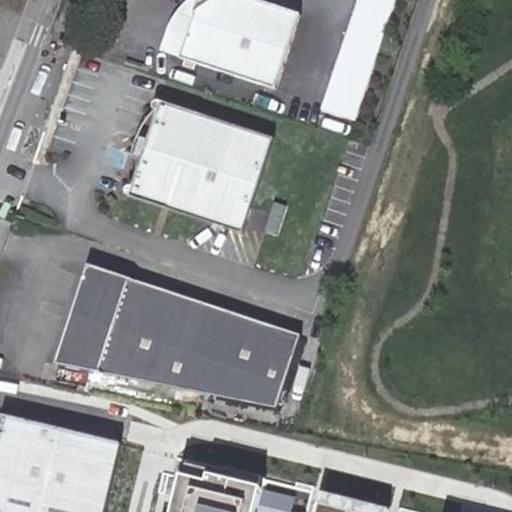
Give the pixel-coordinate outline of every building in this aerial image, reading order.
[(162,48),(181,54),(197,0),(187,0),(175,11),(163,38),(162,48)] [(197,0),(181,54),(276,84),(299,10),(268,0),(197,0)] [(355,117),(393,0),(357,0),(350,21),(322,105),(355,117)] [(274,134),(162,98),(159,97),(154,102),(159,107),(138,142),(135,183),(129,183),(128,191),(244,229),(274,134)] [(298,334),(81,262),(48,361),(273,407),(298,334)] [(0,511),(97,511),(114,442),(0,414),(0,511)] [(235,487),(187,476),(178,511),(284,511),(290,489),(238,477),(235,487)] [(402,511),(403,510),(332,491),(327,511),(402,511)]
